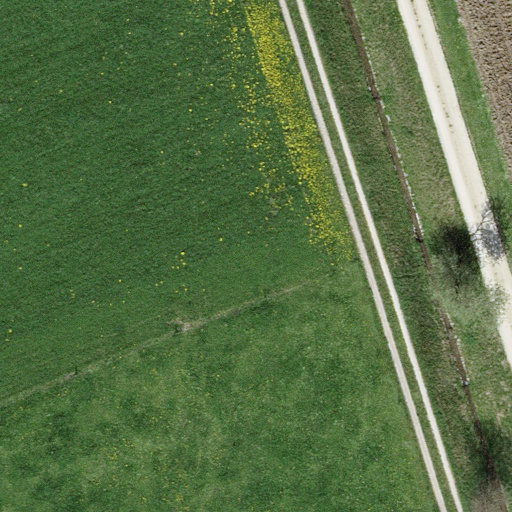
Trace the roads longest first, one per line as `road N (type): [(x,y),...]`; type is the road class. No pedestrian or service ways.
road 1 (track): [(452,511),(291,0)]
road 2 (track): [(404,0),(511,346)]
